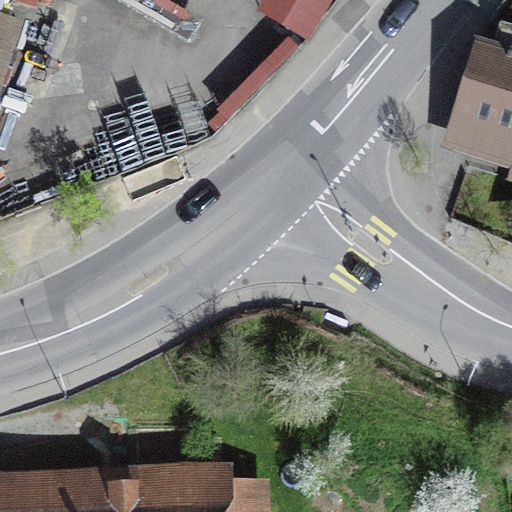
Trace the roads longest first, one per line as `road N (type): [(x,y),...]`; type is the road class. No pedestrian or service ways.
road 1 (secondary): [(281,168),(138,295),(0,353)]
road 2 (tertiary): [(281,168),(438,292),(511,329)]
road 3 (secondary): [(428,0),(281,168)]
